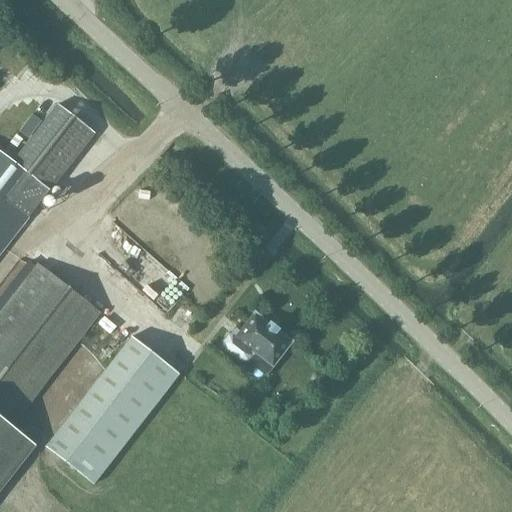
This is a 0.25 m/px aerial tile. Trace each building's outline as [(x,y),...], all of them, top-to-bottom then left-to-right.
[(12,163),(0,153),(0,255),(49,193),(94,133),(57,105),(12,163)] [(32,116),(21,130),(30,137),(41,123),(32,116)] [(39,265),(0,314),(0,485),(32,444),(11,428),(101,314),(39,265)] [(228,335),(221,344),(221,348),(240,363),(247,362),(252,355),(257,355),(273,367),(292,342),(254,312),(235,337),(232,334),(228,335)] [(93,485),(95,481),(178,374),(131,337),(45,448),(93,485)]
